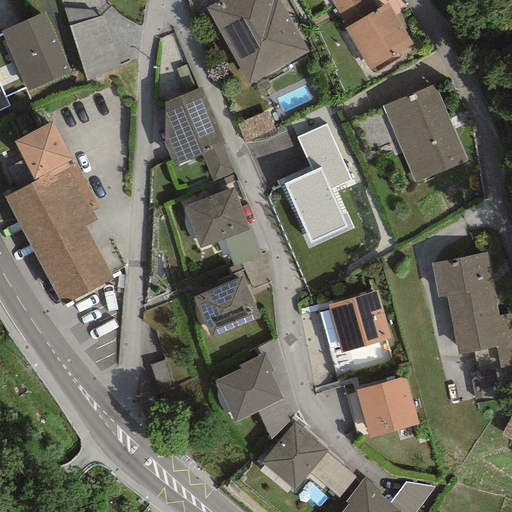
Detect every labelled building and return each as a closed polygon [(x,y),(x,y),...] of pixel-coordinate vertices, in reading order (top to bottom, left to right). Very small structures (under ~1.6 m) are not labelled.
[(220,0),(205,8),(248,85),(308,52),(279,0),(220,0)] [(330,0),(347,27),(376,9),(370,0),(330,0)] [(369,70),(412,44),(387,3),(376,9),(347,27),(344,29),(369,70)] [(0,35),(0,110),(10,106),(6,97),(25,89),(27,93),(72,72),(44,12),(0,31),(1,35),(0,35)] [(86,81),(120,67),(104,16),(69,27),(86,81)] [(466,161),(433,85),(382,106),(414,183),(466,161)] [(225,143),(200,88),(164,103),(163,141),(173,166),(200,154),(221,145),(225,143)] [(244,142),(275,129),(267,111),(237,124),(244,142)] [(72,159),(51,122),(14,142),(33,179),(66,162),(72,159)] [(351,181),(326,125),(296,138),(311,171),(282,184),(309,244),(347,227),(330,191),(351,181)] [(212,182),(233,172),(221,145),(200,154),(212,182)] [(4,196),(62,306),(113,279),(85,225),(95,220),(90,210),(97,207),(75,164),(69,167),(66,162),(33,179),(4,196)] [(249,230),(232,188),(183,207),(199,249),(249,230)] [(511,312),(498,315),(487,251),(428,262),(435,301),(445,299),(455,358),(493,351),(497,372),(511,369),(511,312)] [(270,282),(268,252),(240,263),(252,289),(270,282)] [(259,318),(241,277),(193,297),(210,339),(259,318)] [(390,339),(377,291),(327,306),(340,353),(390,339)] [(234,423),(282,399),(270,373),(273,372),(264,353),(238,367),(240,369),(213,382),(234,423)] [(404,377),(355,391),(369,438),(418,424),(404,377)] [(500,435),(511,440),(511,416),(509,415),(500,435)] [(327,451),(294,422),(260,463),(293,491),(308,473),(326,452),(327,451)] [(339,498),(355,478),(326,452),(308,473),(339,498)] [(400,511),(389,503),(378,494),(380,491),(364,478),(345,502),(348,505),(342,511),(400,511)] [(400,511),(415,511),(434,487),(405,482),(389,503),(400,511)]
